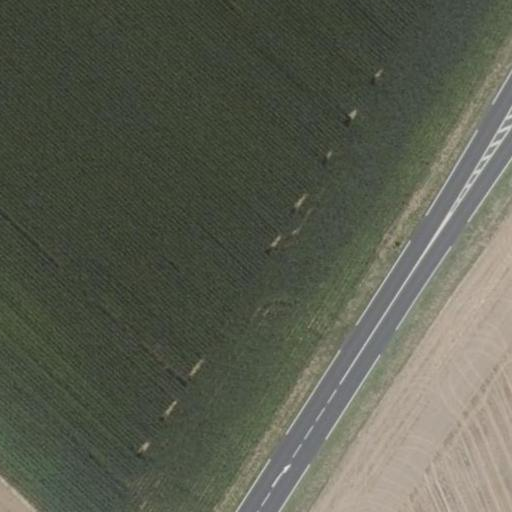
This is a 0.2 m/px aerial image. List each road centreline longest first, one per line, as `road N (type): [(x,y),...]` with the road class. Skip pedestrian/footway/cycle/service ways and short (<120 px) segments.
road 1 (primary): [(511,94),(363,349)]
road 2 (primary): [(363,349),(511,145)]
road 3 (primary): [(363,349),(261,511)]
